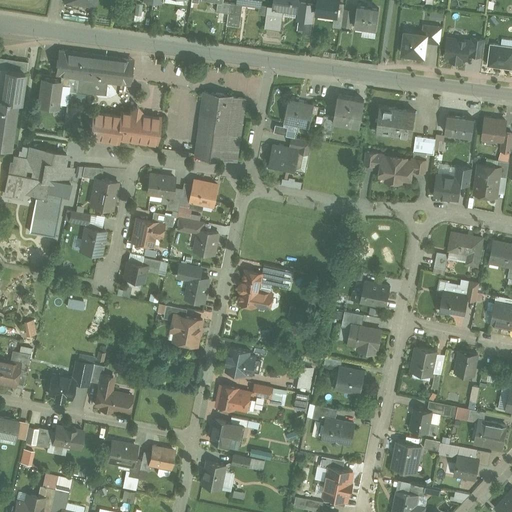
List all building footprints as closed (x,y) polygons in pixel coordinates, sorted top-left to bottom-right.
[(298,0),(274,0),(273,7),(284,8),(297,10),(298,0)] [(338,0),(317,0),(316,12),(337,15),(338,0)] [(237,4),(229,3),(228,13),(241,15),(243,7),(242,7),(243,2),(237,1),(237,4)] [(221,4),(217,3),(216,12),(228,13),(229,3),(221,2),(221,4)] [(307,4),(300,3),(298,21),(304,22),(307,4)] [(314,5),(307,4),(304,22),(312,23),(314,5)] [(284,8),(273,7),(268,6),(265,28),(281,30),(284,8)] [(379,9),(357,6),(355,26),(376,29),(379,9)] [(353,10),(345,9),(343,26),(351,28),(353,10)] [(424,24),(423,34),(427,34),(426,42),(440,44),(442,27),(424,24)] [(423,34),(405,31),(402,54),(424,56),(426,42),(427,34),(423,34)] [(500,43),(489,42),(486,65),(511,68),(511,38),(501,37),(500,43)] [(472,41),(448,38),(446,56),(451,57),(451,60),(460,61),(461,58),(467,59),(468,52),(471,53),(472,41)] [(483,39),(473,38),(472,41),(471,53),(471,54),(481,55),(482,54),(483,54),(485,41),(483,40),(483,39)] [(130,59),(66,51),(63,66),(58,65),(57,74),(62,75),(61,80),(60,85),(69,86),(63,137),(69,138),(76,92),(106,95),(107,86),(119,87),(119,83),(126,84),(130,59)] [(7,70),(0,68),(0,146),(10,148),(17,101),(20,102),(25,73),(7,70)] [(61,80),(43,78),(39,106),(57,108),(60,85),(61,80)] [(236,96),(205,92),(195,156),(227,160),(227,159),(237,161),(246,99),(236,97),(236,96)] [(364,100),(338,95),(334,117),(333,121),(334,122),(359,126),(364,100)] [(314,105),(289,100),(284,121),(309,126),(314,105)] [(138,106),(131,111),(131,113),(121,112),(121,116),(94,112),(93,121),(92,121),(92,122),(93,122),(92,123),(90,125),(92,126),(92,128),(91,128),(92,129),(90,138),(118,142),(119,138),(157,143),(158,134),(158,132),(161,131),(159,129),(159,127),(160,118),(142,115),(143,113),(138,106)] [(416,111),(380,106),(377,131),(378,131),(378,129),(387,130),(386,132),(403,134),(403,133),(412,134),(411,135),(412,135),(416,111)] [(334,117),(324,115),(321,133),(331,134),(334,122),(333,121),(334,117)] [(474,119),(448,115),(445,133),(445,138),(456,140),(457,134),(472,136),(474,119)] [(506,120),(485,117),(483,138),(502,140),(503,140),(504,132),(506,120)] [(288,127),(276,124),(274,132),(286,134),(288,127)] [(511,140),(511,133),(504,132),(503,140),(502,140),(501,150),(498,160),(509,162),(511,140)] [(308,139),(292,136),(290,146),(299,148),(306,149),(308,139)] [(436,138),(416,136),(414,152),(426,153),(434,154),(436,138)] [(456,140),(445,138),(443,151),(462,154),(463,141),(456,140)] [(164,139),(163,148),(184,150),(185,140),(164,139)] [(290,148),(285,147),(285,148),(279,147),(279,146),(273,145),(269,165),(283,168),(283,165),(294,167),(294,170),(299,148),(290,146),(290,148)] [(67,154),(22,146),(21,150),(19,150),(18,157),(15,157),(13,163),(11,162),(5,194),(22,197),(23,191),(46,196),(47,190),(53,191),(52,193),(68,196),(72,172),(63,170),(67,154)] [(397,156),(388,155),(388,157),(383,156),(384,154),(366,151),(364,163),(381,165),(379,176),(386,177),(386,179),(394,180),(388,177),(388,176),(394,177),(397,156)] [(406,157),(397,156),(394,177),(401,178),(401,179),(411,180),(412,170),(425,171),(427,159),(425,159),(413,158),(412,160),(406,159),(406,157)] [(498,160),(497,167),(500,167),(499,176),(507,178),(509,162),(498,160)] [(497,167),(479,164),(475,190),(497,194),(498,189),(497,189),(499,177),(499,176),(500,167),(497,167)] [(104,168),(84,166),(82,176),(96,179),(96,178),(101,179),(104,168)] [(472,168),(458,166),(457,177),(461,178),(460,184),(470,185),(472,168)] [(175,177),(150,173),(147,193),(168,196),(172,197),(173,190),(175,177)] [(457,177),(437,175),(435,195),(458,198),(460,184),(461,178),(457,177)] [(281,177),(281,185),(301,186),(301,180),(295,180),(295,178),(281,177)] [(101,179),(96,178),(96,179),(91,204),(113,208),(118,182),(101,179)] [(218,185),(195,180),(194,184),(191,201),(192,201),(214,205),(218,185)] [(194,184),(184,182),(183,191),(180,204),(190,206),(192,201),(191,201),(194,184)] [(183,191),(173,190),(172,197),(168,196),(166,209),(179,211),(180,204),(183,191)] [(90,213),(72,210),(69,220),(87,224),(90,213)] [(175,216),(154,212),(152,221),(164,224),(172,226),(175,216)] [(152,221),(137,218),(133,241),(153,245),(155,233),(162,234),(164,224),(152,221)] [(205,222),(188,218),(185,230),(198,233),(199,229),(203,230),(205,222)] [(106,231),(86,227),(81,250),(101,254),(106,231)] [(203,230),(199,229),(198,233),(195,249),(214,253),(216,244),(215,244),(218,233),(219,233),(203,230)] [(482,238),(453,232),(449,249),(466,253),(465,254),(469,254),(467,263),(477,265),(482,238)] [(510,244),(504,243),(504,242),(494,240),(491,257),(500,259),(499,264),(510,266),(511,266),(511,243),(510,243),(510,244)] [(449,254),(437,251),(434,267),(446,269),(449,254)] [(161,260),(143,256),(142,264),(147,265),(146,270),(158,273),(161,260)] [(142,264),(128,261),(125,277),(144,281),(146,270),(147,265),(142,264)] [(199,266),(180,262),(177,273),(190,275),(191,274),(197,275),(199,266)] [(286,269),(264,264),(264,265),(267,265),(265,274),(263,274),(261,282),(282,286),(286,269)] [(263,274),(246,270),(243,281),(242,281),(240,282),(239,287),(240,290),(241,290),(239,302),(256,305),(256,304),(258,305),(259,307),(265,308),(267,307),(270,307),(273,294),(260,291),(259,289),(261,282),(263,274)] [(363,273),(349,270),(347,278),(362,281),(363,273)] [(197,275),(191,274),(190,275),(186,298),(204,302),(209,278),(197,275)] [(461,285),(447,282),(446,290),(465,294),(466,291),(468,279),(462,278),(461,285)] [(480,282),(468,279),(466,291),(471,292),(470,299),(476,300),(480,282)] [(379,283),(365,280),(362,293),(365,293),(364,301),(361,300),(361,301),(386,306),(390,285),(389,285),(389,286),(379,284),(379,283)] [(446,290),(443,290),(439,311),(449,313),(450,309),(465,312),(468,295),(465,294),(446,290)] [(511,298),(496,295),(495,301),(511,304),(511,298)] [(82,309),(84,300),(68,297),(66,306),(82,309)] [(511,304),(495,301),(491,300),(489,310),(493,311),(491,323),(511,326),(511,304)] [(187,309),(166,304),(163,318),(173,320),(175,314),(186,316),(187,309)] [(370,306),(369,313),(379,315),(380,308),(370,306)] [(364,314),(345,310),(342,325),(352,327),(352,324),(362,326),(364,314)] [(186,316),(175,314),(173,320),(172,328),(179,330),(176,341),(198,345),(203,320),(186,316)] [(23,321),(27,336),(37,333),(33,318),(23,321)] [(362,326),(352,324),(352,327),(349,343),(366,346),(366,350),(376,352),(381,330),(362,326)] [(437,351),(416,346),(411,371),(421,372),(421,370),(432,372),(431,375),(432,375),(435,360),(437,351)] [(246,351),(229,348),(225,368),(241,372),(254,374),(254,372),(257,361),(244,358),(246,351)] [(478,354),(459,350),(455,372),(474,376),(478,354)] [(31,353),(20,351),(17,362),(17,363),(20,363),(19,371),(26,373),(31,353)] [(342,360),(325,356),(324,365),(340,368),(340,366),(341,366),(342,360)] [(17,362),(0,358),(0,381),(15,385),(19,371),(20,363),(17,363),(17,362)] [(74,359),(71,377),(73,377),(72,381),(87,384),(91,362),(74,359)] [(104,365),(94,363),(90,381),(100,383),(101,383),(103,374),(104,365)] [(301,363),(297,384),(310,387),(314,366),(301,363)] [(341,366),(340,366),(340,368),(338,378),(340,378),(338,387),(336,387),(336,388),(360,392),(364,371),(341,366)] [(442,373),(435,372),(432,387),(438,389),(442,373)] [(71,377),(49,373),(46,394),(53,395),(52,397),(63,399),(64,397),(69,398),(72,381),(73,377),(71,377)] [(486,385),(487,381),(495,381),(495,373),(480,373),(480,385),(486,385)] [(123,393),(110,390),(112,376),(103,374),(101,383),(100,383),(99,388),(98,388),(95,404),(101,406),(100,408),(112,410),(112,408),(129,411),(132,398),(122,396),(123,393)] [(511,377),(497,374),(495,381),(511,384),(511,377)] [(273,387),(255,384),(253,393),(271,397),(273,387)] [(238,388),(222,385),(220,392),(219,393),(218,397),(219,398),(218,405),(234,408),(234,407),(243,409),(243,408),(244,402),(245,402),(249,400),(249,399),(250,392),(238,389),(238,388)] [(480,386),(473,385),(470,400),(477,402),(480,386)] [(283,390),(273,387),(271,397),(270,401),(280,404),(283,390)] [(308,395),(298,393),(294,408),(305,411),(308,395)] [(249,400),(245,402),(244,402),(243,408),(250,410),(252,409),(253,401),(252,400),(249,399),(249,400)] [(445,403),(429,400),(428,407),(429,407),(428,410),(432,411),(431,412),(442,414),(443,410),(444,410),(445,403)] [(453,405),(445,403),(444,410),(443,410),(442,414),(450,416),(453,405)] [(338,409),(316,404),(313,418),(314,418),(314,416),(326,418),(327,417),(335,419),(338,409)] [(428,410),(415,408),(413,418),(412,418),(410,428),(427,431),(427,433),(436,435),(438,424),(429,422),(431,412),(432,411),(428,410)] [(486,411),(470,408),(468,418),(479,420),(480,420),(484,421),(486,411)] [(19,420),(0,416),(0,433),(16,437),(19,420)] [(231,422),(215,419),(211,439),(227,443),(227,442),(238,445),(242,426),(242,425),(235,423),(236,417),(232,416),(231,422)] [(335,419),(327,417),(326,418),(314,416),(314,418),(326,420),(322,438),(350,443),(354,423),(335,419)] [(249,419),(236,417),(235,423),(242,425),(242,426),(247,427),(249,419)] [(506,425),(484,421),(480,420),(479,420),(477,430),(480,431),(478,442),(475,441),(475,442),(502,448),(506,425)] [(83,430),(57,425),(54,443),(80,448),(83,430)] [(52,429),(38,427),(35,445),(49,447),(52,429)] [(441,442),(425,439),(424,447),(439,450),(441,442)] [(135,445),(113,440),(109,460),(130,465),(131,463),(132,458),(135,445)] [(421,446),(397,441),(392,467),(416,471),(421,446)] [(478,449),(441,442),(439,450),(439,454),(457,457),(458,455),(476,459),(478,449)] [(174,450),(153,446),(151,453),(149,463),(150,463),(160,465),(171,467),(174,450)] [(20,462),(31,465),(34,450),(23,448),(20,462)] [(271,458),(271,450),(250,449),(250,456),(271,458)] [(491,452),(478,449),(476,459),(479,460),(478,463),(489,465),(491,452)] [(151,453),(143,451),(142,460),(140,469),(149,470),(150,463),(149,463),(151,453)] [(251,458),(234,455),(232,464),(249,467),(251,458)] [(476,459),(458,455),(457,457),(454,474),(475,479),(477,468),(475,468),(476,463),(478,463),(479,460),(476,459)] [(342,459),(322,456),(320,466),(329,467),(340,469),(342,459)] [(142,460),(132,458),(131,463),(130,465),(128,475),(138,477),(140,469),(142,460)] [(226,465),(207,460),(205,470),(203,483),(202,483),(202,484),(222,488),(226,465)] [(171,467),(160,465),(158,474),(159,475),(161,476),(163,475),(167,475),(169,474),(171,467)] [(340,469),(329,467),(323,495),(347,500),(353,471),(340,469)] [(426,485),(410,482),(408,493),(417,494),(417,495),(424,496),(426,485)] [(55,489),(40,485),(38,495),(45,497),(42,510),(50,511),(55,489)] [(69,492),(55,489),(50,511),(49,511),(61,511),(62,509),(65,510),(69,492)] [(123,490),(122,501),(133,502),(134,491),(123,490)] [(233,495),(243,498),(244,493),(235,490),(233,495)] [(452,499),(465,502),(466,492),(453,490),(452,499)] [(511,511),(511,490),(506,497),(505,496),(495,507),(500,511),(511,511)] [(408,493),(398,491),(396,500),(397,500),(394,511),(423,511),(424,508),(414,506),(417,495),(417,494),(408,493)] [(29,503),(17,500),(14,511),(41,511),(42,510),(45,497),(38,495),(31,494),(29,503)] [(324,501),(306,498),(305,505),(322,509),(324,501)]
